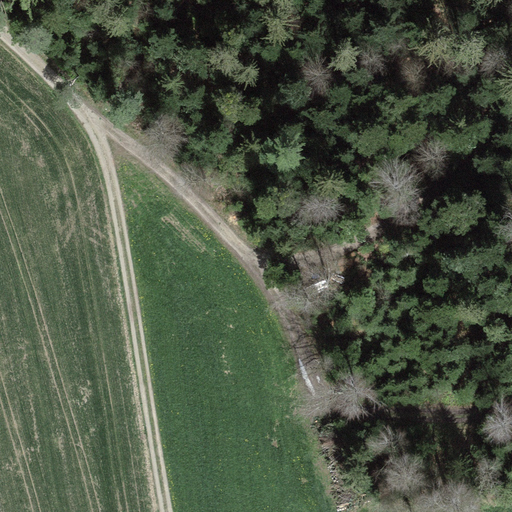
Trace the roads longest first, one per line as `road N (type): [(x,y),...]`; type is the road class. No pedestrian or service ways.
road 1 (track): [(0,24),(257,254),(329,445),(422,458),(511,423)]
road 2 (track): [(165,511),(99,109)]
road 3 (track): [(257,254),(306,272),(368,248),(511,126)]
road 4 (track): [(177,0),(77,91)]
